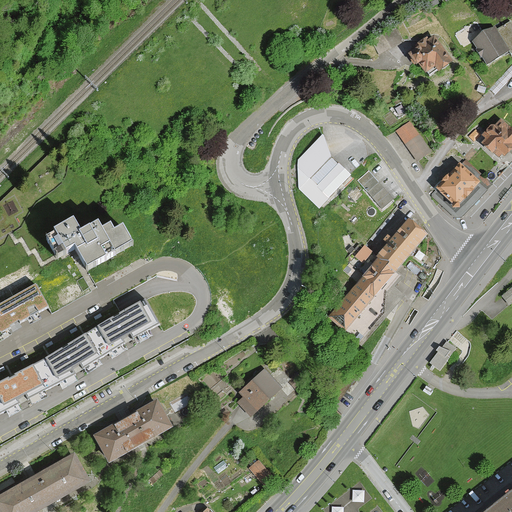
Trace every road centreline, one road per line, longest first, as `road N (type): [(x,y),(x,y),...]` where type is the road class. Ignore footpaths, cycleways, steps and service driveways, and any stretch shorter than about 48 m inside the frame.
road 1 (residential): [(0,348),(160,265),(185,269),(203,297),(184,328),(0,429)]
road 2 (residential): [(279,185),(296,259),(277,306),(0,466)]
road 3 (residential): [(476,268),(355,121),(318,116),(290,134),(279,185)]
road 4 (residential): [(403,0),(303,75),(229,146),(238,182),(279,185)]
road 5 (primary): [(476,268),(346,437)]
